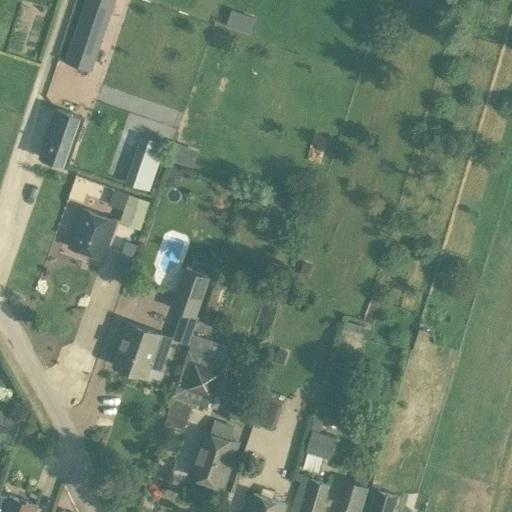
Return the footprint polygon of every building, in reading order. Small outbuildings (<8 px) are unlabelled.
[(92,67),(114,0),(86,0),(67,59),(92,67)] [(80,120),(56,112),(38,163),(61,171),(80,120)] [(195,163),(199,146),(175,140),(171,157),(195,163)] [(149,190),(160,159),(137,151),(126,182),(149,190)] [(142,230),(152,201),(128,193),(119,223),(142,230)] [(81,206),(68,202),(57,237),(70,240),(68,250),(103,261),(117,222),(80,210),(81,206)] [(198,317),(196,316),(210,276),(183,266),(168,307),(182,311),(173,338),(187,343),(198,317)] [(369,339),(372,326),(346,319),(342,332),(369,339)] [(128,321),(113,363),(146,375),(150,363),(160,367),(171,336),(128,321)] [(227,344),(194,333),(174,395),(207,405),(227,344)] [(251,401),(256,403),(250,417),(275,426),(282,405),(281,405),(284,395),(257,385),(251,401)] [(191,404),(172,398),(164,421),(184,428),(191,404)] [(222,485),(236,441),(204,430),(190,474),(222,485)] [(330,458),(336,437),(312,430),(305,451),(330,458)] [(370,469),(357,465),(352,480),(348,479),(340,505),(346,507),(344,511),(361,511),(360,511),(368,485),(366,484),(370,469)] [(311,478),(300,511),(320,511),(329,483),(311,478)] [(368,491),(362,511),(391,511),(396,495),(375,489),(374,493),(368,491)] [(282,511),(285,503),(252,492),(245,511),(282,511)] [(0,511),(33,511),(36,504),(9,494),(8,496),(0,493),(0,511)]
